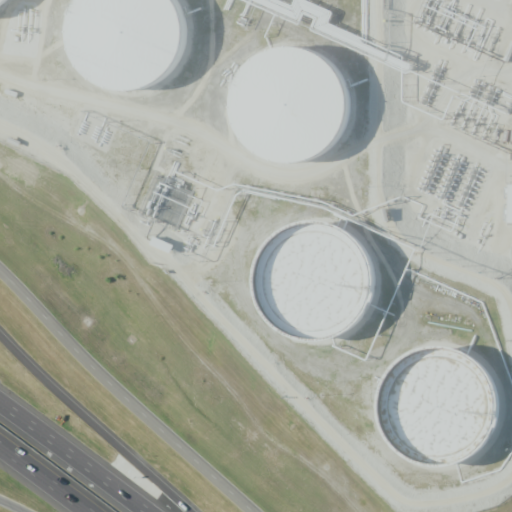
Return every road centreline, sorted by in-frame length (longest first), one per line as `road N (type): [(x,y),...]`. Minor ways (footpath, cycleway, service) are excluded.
road 1 (secondary): [(252,511),(0,270)]
road 2 (motorway): [(190,511),(0,328)]
road 3 (motorway): [(144,511),(0,408)]
